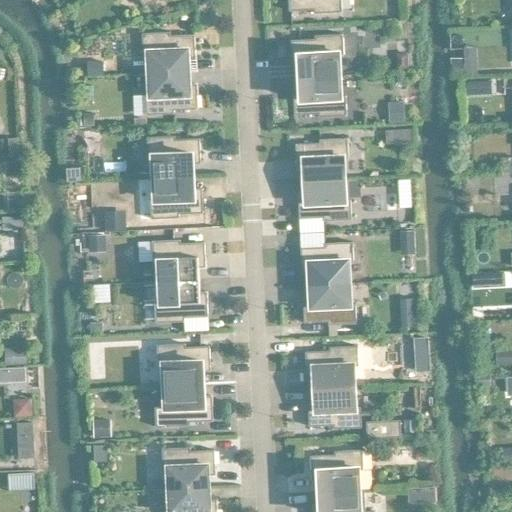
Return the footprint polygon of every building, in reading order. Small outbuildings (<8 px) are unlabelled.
[(32,0),(40,9),(51,0),(32,0)] [(140,0),(151,16),(175,2),(173,0),(140,0)] [(342,0),(294,0),(296,20),(320,19),(320,23),(348,21),(347,1),(342,1),(342,0)] [(154,63),(155,83),(195,82),(195,69),(202,69),(201,44),(177,45),(176,41),(148,43),(149,63),(154,63)] [(305,74),(306,87),(346,85),(345,64),(350,64),(349,44),(321,45),(321,48),(297,50),(298,75),(305,74)] [(414,62),(402,63),(403,80),(415,79),(414,62)] [(470,68),(458,68),(458,83),(471,83),(470,68)] [(195,82),(155,83),(156,104),(151,104),(152,124),(180,123),(180,120),(204,118),(203,94),(196,94),(195,82)] [(346,85),(306,87),(307,99),(299,99),(301,124),(325,123),(325,127),(353,125),(352,105),(347,105),(346,85)] [(410,112),(395,113),(396,132),(411,132),(410,112)] [(99,123),(91,123),(91,135),(100,134),(99,123)] [(159,167),(160,187),(200,185),(200,173),(207,173),(206,148),(182,149),(181,145),(153,147),(154,167),(159,167)] [(310,178),(311,191),(351,189),(350,168),(355,168),(354,148),(326,149),(326,152),(302,154),(303,179),(310,178)] [(22,149),(9,150),(10,165),(23,165),(22,149)] [(28,173),(14,173),(14,184),(29,184),(28,173)] [(200,185),(160,187),(161,208),(156,208),(157,228),(185,227),(185,223),(209,222),(208,197),(201,198),(200,185)] [(351,189),(311,191),(312,203),(304,203),(306,228),(330,227),(330,231),(358,229),(357,209),(352,209),(351,189)] [(43,201),(15,202),(16,218),(44,217),(43,201)] [(30,225),(9,226),(10,238),(30,238),(30,225)] [(131,225),(112,226),(113,239),(132,238),(131,225)] [(420,241),(406,241),(407,252),(420,252),(420,241)] [(111,246),(96,246),(97,257),(111,257),(111,246)] [(164,271),(165,291),(205,289),(205,277),(212,277),(211,252),(187,253),(186,249),(158,251),(159,271),(164,271)] [(315,282),(316,294),(356,292),(355,272),(360,272),(359,251),(331,253),(331,256),(307,257),(308,282),(315,282)] [(511,282),(479,283),(480,296),(511,295),(511,282)] [(205,289),(165,291),(166,312),(161,312),(162,332),(190,331),(190,327),(214,326),(213,301),(206,302),(205,289)] [(356,292),(316,294),(317,307),(309,307),(311,332),(335,331),(335,334),(363,333),(362,313),(357,313),(356,292)] [(420,326),(407,326),(408,336),(420,335),(420,326)] [(169,374),(170,395),(210,393),(210,381),(217,381),(216,356),(192,357),(192,353),(163,354),(164,375),(169,374)] [(320,386),(321,398),(361,396),(360,375),(364,375),(363,355),(335,357),(335,360),(312,361),(313,386),(320,386)] [(33,359),(17,359),(18,374),(33,374),(33,359)] [(511,359),(502,360),(503,376),(511,375),(511,359)] [(32,378),(0,379),(0,391),(33,391),(32,378)] [(496,383),(481,384),(482,397),(497,396),(496,383)] [(210,393),(170,395),(171,416),(162,416),(162,436),(195,435),(195,431),(219,430),(218,405),(211,405),(210,393)] [(361,396),(321,398),(321,411),(314,411),(315,436),(339,435),(340,438),(368,437),(367,417),(362,417),(361,396)] [(27,409),(21,415),(22,426),(39,425),(38,409),(27,409)] [(116,429),(100,430),(101,447),(117,446),(116,429)] [(406,430),(373,431),(373,447),(364,447),(364,448),(407,446),(406,430)] [(40,432),(24,433),(25,446),(40,446),(40,432)] [(112,455),(101,455),(101,471),(113,470),(112,455)] [(174,478),(175,499),(215,497),(215,485),(222,484),(221,459),(197,460),(196,457),(168,458),(169,478),(174,478)] [(325,490),(326,502),(366,500),(366,499),(365,479),(370,479),(369,459),(341,460),(341,464),(317,465),(318,490),(325,490)] [(40,483),(17,484),(17,500),(41,499),(40,483)] [(215,497),(175,499),(175,511),(222,511),(223,509),(216,509),(215,497)] [(366,500),(326,502),(326,511),(371,511),(371,499),(366,499),(366,500)]
